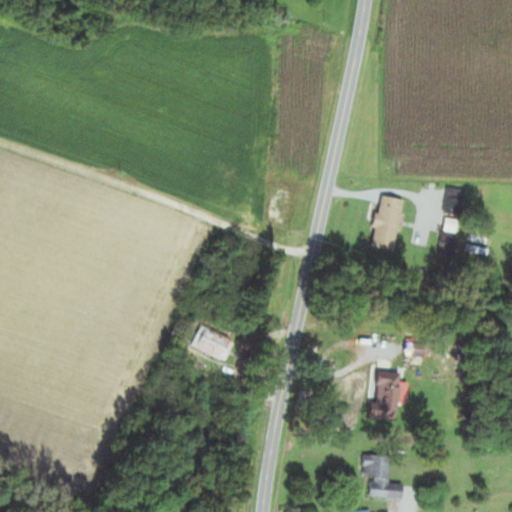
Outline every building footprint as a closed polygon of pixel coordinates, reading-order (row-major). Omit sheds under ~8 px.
[(372,246),(397,250),(406,199),(382,194),(372,246)] [(441,255),(455,256),(458,219),(445,218),(441,255)] [(191,344),(225,361),(235,342),(201,325),(191,344)] [(403,372),(380,371),(379,400),(371,400),(371,414),(401,415),(403,372)] [(364,476),(371,476),(371,497),(404,498),(405,482),(391,482),(392,455),(365,454),(364,476)] [(501,469),(489,472),(493,483),(504,479),(501,469)]
